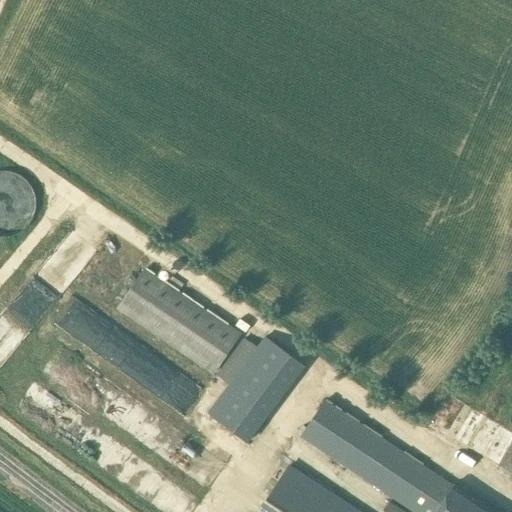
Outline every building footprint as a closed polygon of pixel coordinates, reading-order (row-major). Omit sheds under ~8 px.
[(243,333),(150,265),(121,305),(214,372),(243,333)] [(302,361),(267,336),(211,414),(246,439),(302,361)] [(454,486),(327,401),(302,438),(412,511),(495,511),(454,486)] [(451,439),(500,466),(506,455),(511,458),(511,430),(470,407),(451,439)] [(360,511),(291,466),(260,511),(360,511)] [(388,502),(384,509),(390,511),(405,511),(407,510),(388,502)]
